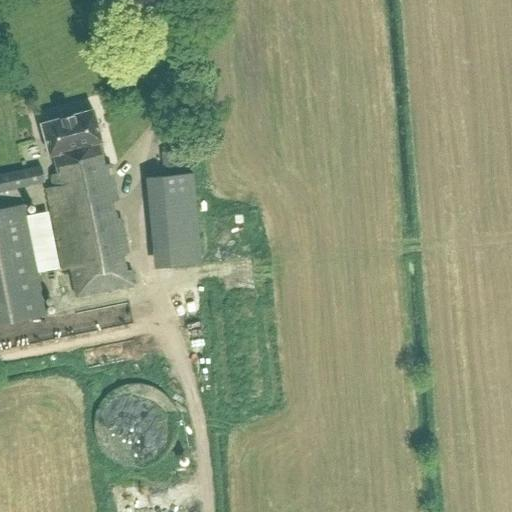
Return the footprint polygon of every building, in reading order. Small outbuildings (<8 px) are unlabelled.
[(75,297),(133,286),(130,270),(120,271),(118,258),(127,253),(120,218),(116,219),(112,201),(116,201),(109,164),(103,165),(97,143),(101,142),(92,111),(93,111),(92,109),(39,124),(40,126),(49,156),(52,155),(57,173),(51,174),(53,187),(45,188),(62,270),(70,268),(75,297)] [(0,193),(45,184),(41,166),(0,175),(0,193)] [(192,175),(139,179),(144,266),(198,262),(192,175)] [(0,324),(45,315),(43,303),(23,205),(0,209),(0,324)] [(92,424),(92,427),(92,429),(92,432),(93,434),(93,437),(94,439),(95,442),(96,444),(97,446),(99,449),(100,451),(102,453),(103,455),(105,457),(107,458),(109,460),(111,461),(114,463),(116,464),(118,465),(121,466),(123,467),(126,467),(128,468),(131,468),(134,468),(135,468),(138,468),(140,468),(143,467),(145,467),(148,466),(150,465),(153,464),(155,463),(157,461),(159,460),(161,458),(163,457),(165,455),(167,453),(169,451),(170,449),(171,447),(173,444),(174,442),(175,439),(175,437),(176,434),(176,432),(177,429),(177,427),(177,424),(177,421),(176,419),(176,416),(175,414),(174,411),(173,409),(172,406),(171,404),(170,402),(168,400),(167,398),(165,396),(163,394),(161,392),(159,391),(157,389),(154,388),(152,387),(150,386),(147,385),(145,384),(142,384),(140,383),(137,383),(134,383),(132,383),(129,383),(127,384),(124,384),(121,385),(119,386),(117,387),(114,388),(112,389),(110,391),(108,392),(106,394),(104,396),(102,398),(100,400),(99,402),(98,404),(96,406),(95,409),(94,411),(93,414),(93,416),(92,419),(92,421),(92,424)]
